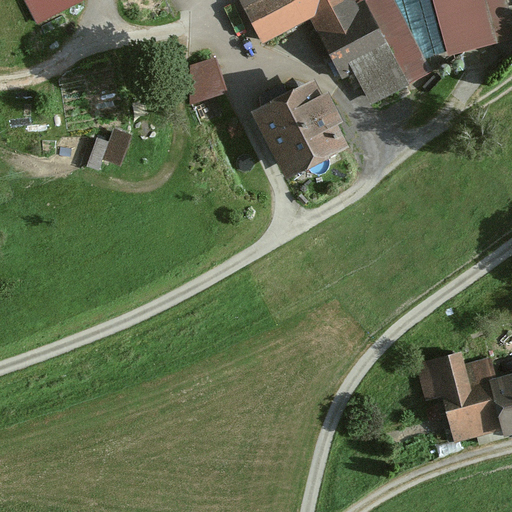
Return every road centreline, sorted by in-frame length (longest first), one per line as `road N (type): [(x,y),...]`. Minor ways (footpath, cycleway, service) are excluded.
road 1 (track): [(511,251),(366,364),(342,400),(310,511)]
road 2 (track): [(267,242),(149,309),(0,367)]
road 3 (track): [(0,81),(125,36),(162,31),(221,45)]
road 4 (track): [(221,45),(334,91),(391,159)]
road 5 (track): [(221,45),(280,199),(267,242)]
road 6 (unknown): [(511,453),(427,472),(352,511)]
road 7 (track): [(267,242),(330,208),(391,159)]
road 8 (track): [(391,159),(511,81)]
